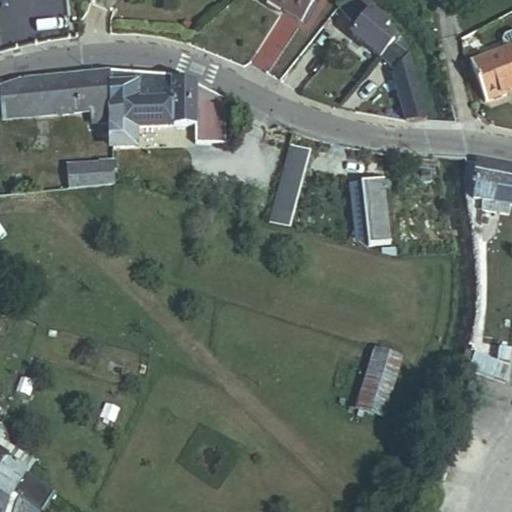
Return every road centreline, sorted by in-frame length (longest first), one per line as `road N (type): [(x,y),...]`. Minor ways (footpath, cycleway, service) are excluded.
road 1 (unclassified): [(511,152),(378,137),(305,118),(159,55),(73,53),(0,73)]
road 2 (track): [(466,142),(445,34),(447,0)]
